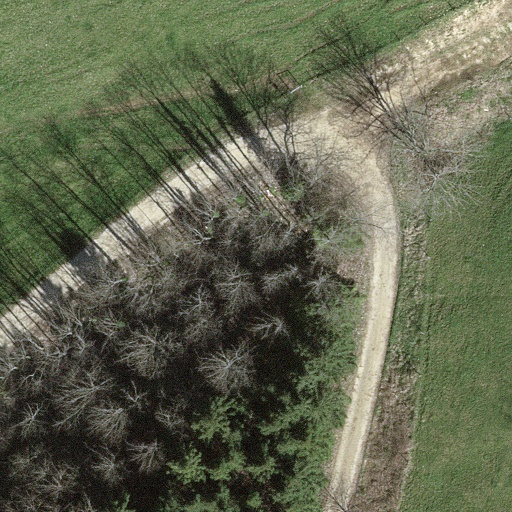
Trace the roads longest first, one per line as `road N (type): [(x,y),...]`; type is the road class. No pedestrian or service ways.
road 1 (track): [(0,327),(213,167),(285,138),(340,149)]
road 2 (track): [(340,149),(365,170),(385,225),(384,272),(333,511)]
road 3 (track): [(340,149),(408,92),(511,31)]
